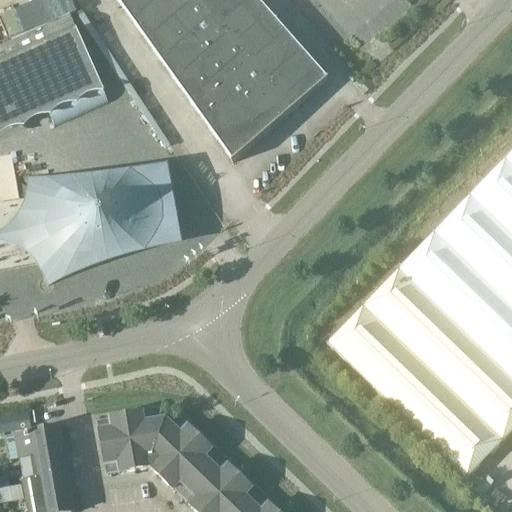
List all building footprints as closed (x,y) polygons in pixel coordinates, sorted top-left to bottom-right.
[(11,42),(61,19),(75,14),(69,0),(43,0),(1,19),(11,42)] [(176,0),(128,0),(120,7),(139,33),(176,0)] [(209,14),(196,0),(176,0),(139,33),(157,60),(209,14)] [(196,0),(209,14),(224,0),(196,0)] [(224,0),(209,14),(230,38),(264,8),(256,0),(224,0)] [(230,38),(251,62),(285,32),(264,8),(230,38)] [(230,38),(209,14),(157,60),(176,86),(230,38)] [(69,17),(0,47),(0,129),(46,110),(54,128),(108,104),(69,17)] [(285,32),(251,62),(273,86),(306,56),(285,32)] [(251,62),(230,38),(176,86),(195,112),(251,62)] [(328,80),(306,56),(273,86),(294,110),(328,80)] [(273,86),(251,62),(195,112),(213,139),(273,86)] [(294,110),(273,86),(213,139),(231,164),(232,165),(294,110)] [(511,153),(327,346),(467,481),(511,434),(511,153)] [(0,206),(0,272),(169,242),(157,178),(0,206)] [(29,414),(13,417),(15,431),(32,428),(29,414)] [(135,472),(150,470),(165,420),(156,422),(154,414),(143,416),(142,414),(125,417),(135,472)] [(118,475),(135,472),(125,417),(108,420),(108,422),(97,424),(106,476),(118,474),(118,475)] [(150,470),(160,480),(199,440),(187,428),(185,429),(177,421),(172,426),(165,420),(150,470)] [(11,424),(0,425),(0,434),(13,433),(11,424)] [(74,511),(60,429),(16,437),(17,439),(5,441),(9,462),(35,458),(39,480),(24,482),(29,511),(74,511)] [(211,452),(199,440),(160,480),(173,492),(174,491),(181,498),(218,460),(210,453),(211,452)] [(218,460),(181,498),(189,506),(188,507),(193,511),(206,511),(239,479),(227,467),(226,468),(218,460)] [(246,511),(258,499),(251,492),(252,491),(239,479),(206,511),(246,511)] [(273,511),(267,506),(266,507),(258,499),(246,511),(273,511)]
